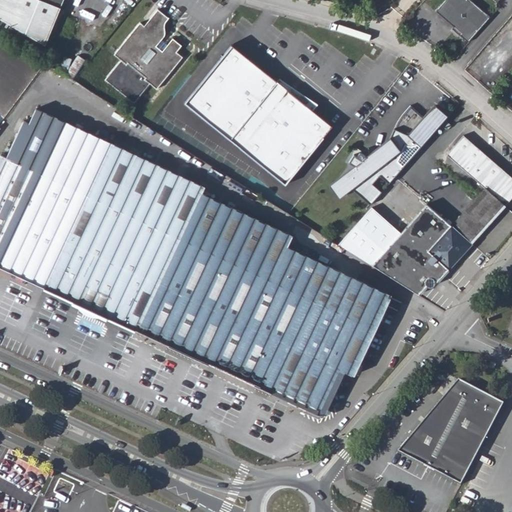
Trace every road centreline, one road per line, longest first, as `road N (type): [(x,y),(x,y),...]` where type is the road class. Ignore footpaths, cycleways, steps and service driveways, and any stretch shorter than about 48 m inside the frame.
road 1 (unknown): [(448,326),(191,163),(57,90),(23,106),(0,136)]
road 2 (secondary): [(256,496),(189,477),(0,388)]
road 3 (residential): [(511,129),(421,51),(279,0)]
road 4 (secondary): [(0,402),(226,511)]
road 5 (residential): [(356,436),(511,253)]
